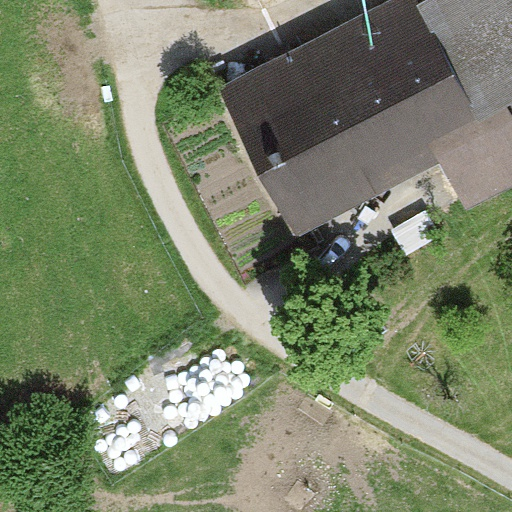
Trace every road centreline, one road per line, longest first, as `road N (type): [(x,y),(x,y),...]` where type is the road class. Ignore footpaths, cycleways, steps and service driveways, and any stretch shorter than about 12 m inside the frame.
road 1 (residential): [(168,0),(147,47),(144,145),(197,256),(273,343),(376,410),(511,481)]
road 2 (track): [(144,145),(96,0)]
